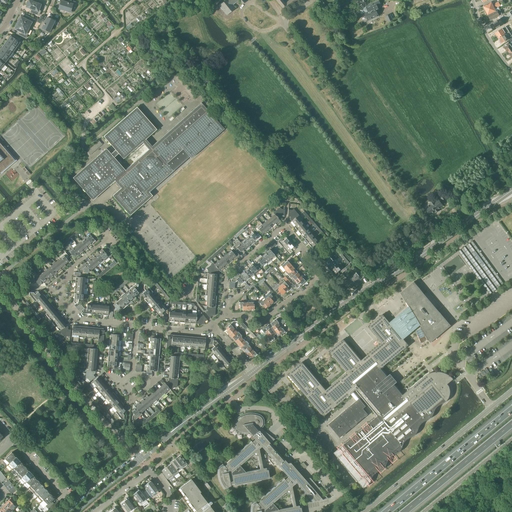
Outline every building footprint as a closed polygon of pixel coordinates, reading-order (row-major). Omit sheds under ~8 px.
[(34,1),(33,2),(29,0),(28,1),(27,1),(26,5),(27,6),(26,7),(32,10),(31,12),(39,15),(40,12),(38,11),(40,5),(37,3),(37,2),(34,1)] [(72,13),(75,2),(69,0),(66,0),(66,2),(61,1),(60,5),(59,5),(58,9),(62,10),(72,13)] [(276,0),(282,7),(281,8),(283,11),(296,0),(226,0),(219,6),(227,15),(235,8),(233,5),(238,0),(243,5),(245,2),(243,0),(276,0)] [(362,0),(360,0),(355,2),(359,10),(361,14),(364,13),(364,14),(367,21),(379,16),(376,11),(379,10),(377,6),(380,4),(379,1),(365,7),(364,4),(365,4),(362,0)] [(486,11),(502,3),(503,2),(502,0),(493,5),(491,3),(484,7),(486,11)] [(323,10),(327,8),(322,1),(318,3),(323,10)] [(499,4),(486,11),(488,16),(500,10),(498,7),(500,6),(499,4)] [(499,16),(502,14),(500,10),(488,16),(491,20),(499,16)] [(30,29),(34,20),(27,16),(25,19),(21,17),(20,18),(19,18),(17,22),(18,22),(18,23),(30,29)] [(51,19),(50,19),(47,18),(45,22),(42,21),(38,29),(48,34),(52,25),(53,25),(55,21),(51,19)] [(493,31),(503,25),(499,19),(490,25),(493,31)] [(25,38),(30,29),(18,23),(17,24),(16,23),(14,27),(15,28),(15,29),(19,31),(18,34),(25,38)] [(502,29),(495,34),(498,39),(506,34),(504,31),(507,29),(505,27),(502,29)] [(506,34),(498,39),(502,44),(507,40),(509,38),(511,36),(509,32),(506,34)] [(15,40),(15,38),(10,35),(6,41),(15,47),(19,42),(15,40)] [(12,52),(15,47),(6,41),(3,45),(12,52)] [(0,50),(9,57),(12,52),(3,45),(0,49),(0,50)] [(0,57),(5,62),(9,57),(0,50),(0,57)] [(104,136),(116,150),(111,154),(106,149),(95,159),(73,178),(90,197),(93,200),(107,187),(115,181),(118,185),(121,188),(113,196),(116,199),(130,215),(144,204),(152,196),(149,192),(171,173),(174,171),(173,171),(189,157),(191,158),(224,129),(201,103),(194,110),(189,114),(190,114),(153,147),(152,146),(146,139),(157,130),(137,107),(104,136)] [(104,146),(100,142),(88,152),(92,156),(104,146)] [(0,173),(15,160),(0,143),(0,173)] [(439,211),(438,209),(443,206),(438,199),(435,201),(434,200),(432,202),(431,204),(425,209),(430,215),(435,212),(436,213),(439,211)] [(284,216),(285,209),(281,209),(280,207),(273,213),(279,220),(281,218),(281,216),(284,216)] [(292,221),(299,215),(293,209),(292,210),(288,210),(288,217),(290,217),(290,219),(292,221)] [(280,221),(279,220),(273,213),(274,215),(270,218),(276,225),(280,221)] [(299,215),(292,221),(290,222),(294,227),(301,221),(298,217),(299,216),(299,215)] [(272,228),(276,225),(270,218),(266,221),(272,228)] [(268,232),(272,228),(266,221),(262,225),(266,231),(268,232)] [(304,225),(303,223),(301,221),(294,227),(297,231),(304,225)] [(266,231),(262,225),(261,223),(254,229),(257,233),(259,231),(262,234),(266,231)] [(301,235),(308,229),(304,225),(297,231),(301,235)] [(304,239),(311,233),(308,229),(301,235),(304,239)] [(85,237),(91,245),(96,241),(93,238),(95,237),(95,232),(90,231),(86,235),(87,236),(85,237)] [(258,234),(256,236),(253,232),(249,236),(255,243),(261,237),(258,234)] [(308,243),(315,237),(311,233),(304,239),(308,243)] [(250,246),(255,243),(249,236),(244,239),(250,246)] [(87,248),(91,245),(85,237),(81,241),(87,248)] [(315,237),(308,243),(311,248),(316,244),(318,245),(321,242),(318,238),(316,239),(315,237)] [(283,248),(290,242),(287,238),(283,241),(281,238),(278,241),(283,248)] [(246,250),(250,246),(244,239),(240,243),(245,249),(246,250)] [(83,252),(87,248),(81,241),(77,245),(83,252)] [(240,243),(239,241),(232,247),(235,251),(238,249),(241,252),(245,249),(240,243)] [(290,242),(283,248),(289,255),(292,252),(290,249),(294,246),(290,242)] [(79,255),(83,252),(77,245),(73,248),(79,255)] [(72,261),(79,255),(73,248),(69,252),(72,255),(69,257),(72,261)] [(105,261),(106,260),(111,256),(108,252),(106,254),(102,249),(98,253),(104,260),(105,261)] [(227,254),(233,261),(239,255),(236,252),(234,254),(231,250),(227,254)] [(265,253),(271,260),(276,257),(270,250),(265,253)] [(58,258),(64,265),(69,261),(66,258),(68,256),(65,252),(58,258)] [(100,263),(104,260),(98,253),(94,256),(100,263)] [(267,264),(271,260),(265,253),(261,256),(266,262),(267,264)] [(229,264),(233,261),(227,254),(223,257),(229,264)] [(327,267),(334,261),(333,259),(334,258),(331,254),(327,257),(328,258),(324,262),(327,267)] [(266,262),(261,256),(260,255),(253,261),(256,265),(259,263),(262,266),(266,262)] [(95,267),(100,263),(94,256),(89,260),(95,267)] [(225,268),(229,264),(223,257),(219,261),(225,268)] [(66,266),(64,265),(58,258),(59,259),(55,263),(61,270),(66,266)] [(91,270),(95,267),(89,260),(85,263),(91,270)] [(220,272),(225,268),(219,261),(214,264),(219,270),(220,272)] [(289,262),(287,261),(283,264),(283,263),(281,265),(283,267),(281,269),(284,272),(286,271),(291,265),(289,262)] [(331,271),(338,265),(334,261),(327,267),(331,271)] [(57,273),(61,270),(55,263),(51,266),(57,273)] [(87,274),(91,270),(85,263),(78,269),(78,271),(82,272),(84,270),(87,274)] [(219,270),(214,264),(213,263),(206,268),(208,270),(208,273),(214,274),(214,271),(217,272),(219,270)] [(254,275),(260,269),(257,266),(255,268),(252,264),(248,268),(254,275)] [(289,277),(294,272),(293,270),(294,269),(291,265),(286,271),(288,274),(287,275),(289,277)] [(338,265),(331,271),(336,277),(340,275),(338,272),(341,269),(338,265)] [(53,277),(57,273),(51,266),(47,269),(53,277)] [(250,278),(254,275),(248,268),(244,271),(250,278)] [(49,280),(53,277),(47,269),(43,273),(49,280)] [(246,282),(250,278),(244,271),(240,275),(244,280),(246,282)] [(294,280),(300,275),(297,272),(296,273),(294,272),(289,277),(290,278),(291,277),(294,280)] [(364,277),(361,274),(359,276),(356,272),(352,276),(358,283),(364,277)] [(44,284),(49,280),(43,273),(39,276),(38,275),(37,275),(43,282),(44,284)] [(244,280),(240,275),(239,273),(231,279),(231,282),(229,281),(229,288),(235,288),(235,282),(237,280),(240,284),(244,280)] [(39,286),(43,282),(37,275),(31,281),(30,283),(34,284),(36,282),(39,286)] [(297,288),(299,286),(301,284),(303,281),(301,280),(303,278),(300,275),(294,280),(297,283),(295,285),(297,288)] [(354,286),(358,283),(352,276),(348,279),(354,286)] [(349,290),(354,286),(348,279),(346,281),(344,280),(341,283),(344,286),(345,285),(349,290)] [(280,286),(285,292),(288,289),(287,288),(289,286),(284,281),(282,283),(280,286)] [(371,480),(372,479),(372,478),(372,477),(373,476),(373,475),(374,475),(375,474),(375,473),(377,473),(378,472),(379,471),(380,471),(381,470),(382,470),(383,469),(384,469),(384,468),(385,467),(385,466),(386,465),(386,464),(387,464),(387,462),(388,461),(388,460),(389,459),(390,458),(390,457),(391,456),(392,456),(393,455),(394,455),(396,454),(397,453),(398,453),(399,452),(400,451),(401,450),(401,449),(402,448),(402,447),(403,446),(403,445),(403,444),(404,443),(405,442),(405,441),(406,440),(407,440),(408,439),(410,438),(411,438),(411,437),(413,437),(413,436),(414,436),(415,435),(416,434),(417,433),(417,432),(418,431),(418,430),(418,429),(419,428),(419,427),(420,426),(420,425),(421,425),(421,424),(422,423),(423,423),(424,422),(425,421),(426,421),(427,421),(428,420),(429,420),(429,419),(430,418),(431,418),(432,417),(432,416),(433,415),(434,414),(434,413),(434,412),(435,411),(435,410),(436,409),(436,408),(437,407),(438,406),(439,405),(440,405),(441,404),(442,404),(443,403),(444,403),(445,402),(446,402),(447,401),(447,400),(448,399),(449,398),(449,397),(450,396),(450,395),(450,394),(450,393),(450,392),(450,391),(450,390),(450,389),(450,388),(449,387),(449,386),(448,385),(448,384),(453,379),(453,378),(452,377),(451,377),(450,376),(449,375),(448,374),(446,374),(445,373),(444,373),(443,372),(442,372),(440,372),(439,372),(438,372),(437,372),(435,372),(434,372),(433,372),(432,373),(430,373),(429,374),(428,374),(427,375),(426,375),(425,376),(402,395),(394,385),(392,386),(385,378),(387,377),(380,369),(406,347),(405,346),(408,344),(404,339),(414,330),(421,347),(430,343),(451,326),(414,282),(400,293),(401,294),(401,293),(409,307),(390,322),(383,315),(382,316),(381,315),(369,325),(370,327),(369,327),(382,343),(361,360),(344,340),(343,341),(342,340),(330,351),(331,352),(330,353),(346,373),(326,390),(303,363),(302,364),(301,363),(288,373),(289,374),(288,375),(319,412),(324,408),(328,413),(351,394),(356,401),(328,424),(340,438),(351,428),(368,414),(363,409),(366,406),(359,399),(353,392),(355,390),(377,416),(342,446),(371,481),(371,480)] [(129,290),(135,297),(139,293),(136,290),(138,288),(138,284),(136,284),(129,290)] [(145,298),(151,293),(152,292),(147,285),(144,285),(144,289),(145,291),(142,294),(145,298)] [(282,295),(285,292),(280,286),(277,289),(276,288),(274,290),(279,295),(281,293),(282,295)] [(136,298),(135,297),(129,290),(125,293),(132,302),(136,298)] [(35,302),(37,301),(44,295),(43,295),(42,296),(39,291),(35,294),(34,292),(30,292),(29,295),(35,302)] [(83,300),(84,294),(74,293),(74,302),(75,304),(74,305),(76,308),(80,304),(78,301),(79,299),(83,300)] [(128,305),(132,302),(125,293),(120,297),(122,298),(128,305)] [(148,303),(155,297),(151,293),(145,298),(144,299),(148,303)] [(272,296),(273,296),(271,294),(265,299),(271,305),(274,302),(272,300),(274,299),(272,296)] [(40,305),(47,299),(44,295),(37,301),(40,305)] [(151,307),(158,301),(155,297),(148,303),(151,307)] [(123,309),(128,305),(122,298),(117,302),(123,309)] [(43,309),(50,303),(47,299),(40,305),(43,309)] [(268,307),(271,305),(265,299),(260,304),(262,306),(262,305),(264,308),(266,306),(268,307)] [(154,311),(162,306),(158,301),(151,307),(154,311)] [(116,314),(123,309),(117,302),(113,305),(116,309),(114,310),(114,314),(116,314)] [(246,302),(246,310),(254,310),(254,305),(255,305),(255,302),(246,302)] [(47,313),(54,307),(50,303),(43,309),(47,313)] [(92,314),(92,305),(87,304),(87,309),(84,308),(82,306),(78,310),(80,312),(81,311),(83,313),(92,314)] [(163,319),(163,316),(163,315),(162,313),(165,310),(162,306),(154,311),(160,318),(163,319)] [(215,315),(215,307),(206,306),(206,309),(208,311),(205,312),(210,318),(213,315),(215,315)] [(49,318),(56,313),(53,309),(54,307),(47,313),(47,314),(46,315),(49,318)] [(60,317),(59,316),(56,313),(49,318),(52,323),(60,317)] [(201,317),(200,316),(199,315),(197,314),(196,324),(204,324),(204,322),(207,320),(203,315),(201,317)] [(56,327),(63,321),(60,317),(52,323),(56,327)] [(273,331),(280,326),(276,319),(269,324),(271,327),(273,331)] [(59,331),(66,325),(63,321),(56,327),(57,328),(59,331)] [(229,335),(235,329),(232,326),(233,326),(231,324),(226,328),(227,330),(226,331),(229,335)] [(70,336),(71,330),(68,329),(68,327),(66,325),(59,331),(65,337),(67,336),(70,336)] [(85,338),(91,338),(99,339),(99,330),(96,330),(96,328),(92,327),(92,329),(89,329),(89,327),(86,327),(86,329),(82,328),(83,327),(79,326),(79,328),(76,328),(76,326),(73,326),(72,337),(78,337),(85,338)] [(271,327),(269,328),(267,326),(262,329),(266,336),(273,331),(271,327)] [(273,331),(276,334),(277,333),(279,335),(280,334),(280,335),(285,332),(280,326),(273,331)] [(233,339),(240,334),(238,332),(235,329),(229,335),(233,339)] [(274,335),(276,334),(273,331),(266,336),(270,342),(275,339),(274,338),(275,337),(274,335)] [(121,340),(121,333),(117,332),(116,334),(110,334),(110,339),(119,340),(121,340)] [(237,344),(243,339),(241,336),(240,334),(233,339),(237,344)] [(154,338),(155,336),(150,335),(149,341),(151,341),(151,343),(160,344),(161,339),(154,338)] [(202,339),(199,339),(199,337),(196,337),(196,339),(192,339),(193,337),(189,336),(189,338),(186,338),(186,336),(183,336),(182,338),(179,337),(179,335),(176,335),(176,337),(172,337),(171,346),(178,346),(185,347),(192,348),(198,348),(205,349),(206,338),(202,338),(202,339)] [(213,340),(214,339),(207,338),(207,344),(213,344),(214,346),(211,349),(215,354),(220,349),(222,348),(216,341),(213,340)] [(243,348),(248,344),(247,342),(246,342),(243,339),(237,344),(240,347),(242,346),(243,348)] [(246,354),(252,349),(249,346),(250,345),(248,344),(243,348),(245,350),(243,351),(246,354)] [(217,359),(224,353),(220,349),(215,354),(213,355),(217,359)] [(252,349),(246,354),(249,357),(250,356),(252,358),(254,356),(255,356),(257,354),(252,349)] [(220,363),(227,357),(224,353),(217,359),(220,363)] [(227,357),(220,363),(226,370),(229,367),(227,364),(231,361),(227,357)] [(117,364),(117,362),(108,361),(107,367),(113,367),(113,369),(118,370),(119,364),(117,364)] [(95,373),(95,371),(86,370),(85,379),(88,379),(90,381),(95,377),(93,375),(95,373)] [(94,387),(102,381),(98,377),(91,383),(94,387)] [(177,387),(178,378),(169,378),(168,380),(170,382),(168,384),(172,389),(175,387),(177,387)] [(98,391),(105,385),(102,381),(94,387),(98,391)] [(167,394),(171,390),(165,383),(161,387),(167,394)] [(101,395),(109,390),(105,385),(98,391),(101,395)] [(162,397),(167,394),(161,387),(157,390),(162,397)] [(105,399),(106,398),(112,393),(109,390),(101,395),(105,399)] [(158,401),(162,397),(157,390),(152,393),(158,401)] [(110,403),(117,397),(113,392),(112,393),(106,398),(110,403)] [(154,404),(158,401),(152,393),(148,397),(153,403),(154,404)] [(153,403),(148,397),(147,396),(143,399),(149,406),(153,403)] [(113,407),(120,401),(117,397),(110,403),(113,407)] [(145,410),(149,406),(143,399),(139,403),(145,410)] [(117,411),(123,406),(124,405),(120,401),(113,407),(117,411)] [(140,413),(145,410),(139,403),(135,406),(136,407),(140,413)] [(123,406),(117,411),(115,412),(121,419),(124,419),(124,415),(123,413),(126,410),(123,406)] [(142,414),(140,413),(136,407),(131,411),(134,414),(132,416),(132,420),(135,420),(142,414)] [(328,499),(314,482),(313,482),(310,478),(305,479),(290,463),(288,463),(268,441),(270,439),(265,434),(259,428),(260,426),(261,426),(261,425),(262,424),(262,423),(262,422),(262,421),(262,420),(261,419),(261,418),(260,418),(260,417),(259,417),(257,416),(256,416),(255,415),(254,415),(252,415),(251,415),(250,415),(249,415),(247,415),(246,416),(245,416),(244,416),(242,417),(241,418),(240,418),(239,419),(238,420),(237,421),(236,422),(236,423),(236,424),(235,424),(235,425),(235,426),(236,426),(236,427),(236,428),(237,429),(238,430),(239,430),(239,431),(240,431),(241,431),(242,431),(244,432),(245,432),(247,432),(248,432),(249,432),(255,439),(252,442),(251,441),(247,445),(247,444),(246,445),(245,445),(245,446),(244,447),(244,448),(242,449),(241,450),(240,450),(239,451),(239,452),(238,452),(237,454),(236,454),(235,454),(235,455),(234,456),(233,456),(233,457),(227,463),(227,464),(224,466),(224,465),(223,466),(222,466),(221,466),(221,467),(220,468),(220,469),(219,470),(219,471),(219,473),(219,474),(219,476),(220,477),(220,478),(220,479),(220,480),(221,482),(222,483),(222,484),(223,485),(223,486),(224,487),(225,488),(231,486),(231,485),(234,484),(234,485),(242,483),(242,484),(244,484),(245,484),(246,483),(247,483),(249,482),(250,483),(251,482),(252,482),(253,482),(254,482),(254,481),(257,481),(258,481),(259,481),(260,481),(261,480),(270,478),(268,470),(267,470),(266,468),(263,468),(259,449),(262,447),(288,477),(285,480),(284,479),(280,482),(279,482),(278,483),(277,484),(276,485),(277,485),(275,487),(274,487),(273,488),(272,489),(271,490),(269,492),(269,491),(268,492),(267,493),(266,494),(266,495),(259,500),(260,501),(257,504),(257,503),(256,503),(255,504),(254,504),(254,505),(253,505),(253,506),(252,507),(252,508),(252,510),(252,511),(301,511),(301,507),(300,508),(299,505),(296,506),(292,487),(295,484),(296,483),(313,502),(328,499)] [(16,456),(15,455),(13,454),(12,453),(12,452),(3,460),(7,465),(16,457),(16,456)] [(187,465),(186,462),(182,457),(180,455),(177,457),(176,458),(175,458),(183,468),(187,465)] [(20,460),(19,460),(18,459),(17,458),(16,457),(7,465),(12,470),(20,462),(20,461),(21,461),(20,460)] [(178,472),(183,468),(175,458),(175,459),(174,459),(173,460),(170,462),(178,472)] [(25,465),(24,465),(23,464),(22,463),(21,463),(20,462),(12,470),(16,474),(25,466),(25,465)] [(179,473),(178,472),(170,462),(171,463),(168,466),(167,466),(166,467),(173,476),(174,477),(179,473)] [(29,469),(27,469),(26,468),(25,467),(25,466),(16,474),(20,479),(29,471),(29,470),(29,469)] [(168,480),(173,476),(166,467),(165,468),(166,468),(165,468),(161,471),(168,480)] [(33,474),(32,473),(31,473),(30,472),(29,471),(20,479),(24,483),(33,475),(33,474)] [(37,478),(36,478),(35,477),(34,476),(33,475),(24,483),(29,488),(37,480),(38,480),(38,479),(37,479),(37,478)] [(42,483),(41,483),(40,482),(39,482),(38,481),(37,480),(29,488),(33,493),(42,484),(42,483)] [(160,489),(155,481),(152,483),(150,480),(149,480),(150,481),(145,485),(145,486),(146,486),(147,488),(146,488),(152,496),(158,492),(158,491),(160,489)] [(196,511),(206,504),(198,493),(199,492),(194,486),(195,485),(191,480),(179,488),(182,492),(183,491),(186,496),(186,497),(188,499),(187,500),(190,503),(194,508),(193,508),(196,511)] [(34,494),(32,496),(35,499),(37,497),(46,489),(46,488),(45,487),(44,487),(43,486),(42,485),(42,484),(33,493),(34,494)] [(50,492),(49,492),(48,491),(47,490),(46,489),(37,497),(41,502),(50,494),(50,493),(50,492)] [(134,495),(135,496),(134,497),(140,506),(147,501),(150,499),(143,490),(140,492),(138,489),(138,490),(133,494),(133,495),(134,495)] [(54,497),(53,496),(52,496),(51,495),(50,494),(41,502),(46,506),(51,501),(55,498),(55,497),(54,497)] [(15,508),(14,508),(16,506),(13,504),(14,502),(11,498),(7,502),(6,501),(4,504),(12,511),(15,508)] [(122,504),(123,505),(122,506),(125,511),(131,511),(135,510),(138,508),(131,499),(128,501),(126,498),(126,499),(121,503),(121,504),(122,504)]
